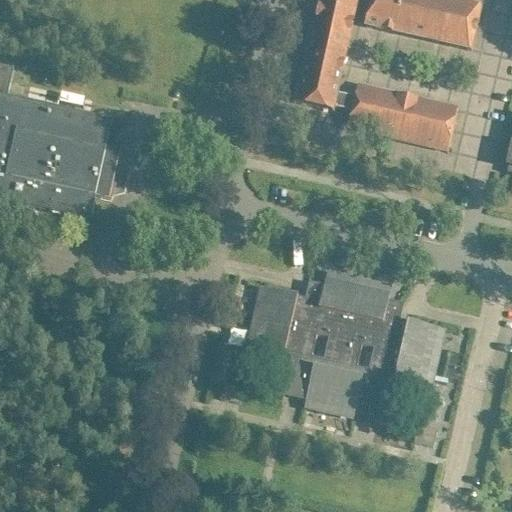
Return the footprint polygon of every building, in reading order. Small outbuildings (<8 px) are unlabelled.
[(352,84),(340,81),(357,6),(327,0),(321,0),(315,30),(311,29),(294,105),(333,113),(334,109),(352,113),(348,131),(448,154),(458,111),(358,88),(355,99),(348,98),(352,84)] [(471,52),(481,9),(440,0),(372,0),(366,28),(471,52)] [(0,202),(19,207),(17,215),(32,218),(34,210),(90,223),(95,199),(101,200),(111,153),(106,151),(112,122),(8,99),(14,71),(0,68),(0,202)] [(320,305),(270,293),(266,308),(259,307),(251,340),(259,342),(255,357),(275,362),(266,400),(283,404),(286,389),(308,394),(305,409),(354,420),(357,405),(379,410),(375,425),(392,429),(401,391),(421,395),(424,380),(432,382),(440,348),(432,346),(435,331),(385,319),(389,300),(374,296),(376,288),(342,281),(341,288),(325,285),(320,305)] [(417,430),(414,446),(434,450),(437,434),(417,430)]
